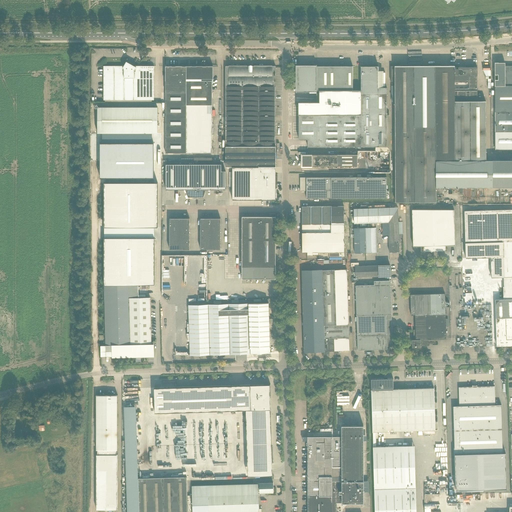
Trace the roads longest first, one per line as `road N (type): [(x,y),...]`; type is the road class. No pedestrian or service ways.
road 1 (primary): [(112,33),(511,25)]
road 2 (unclassified): [(0,395),(90,373),(284,367)]
road 3 (unclassified): [(285,47),(511,40)]
road 4 (unclassified): [(112,33),(148,43),(285,47)]
road 5 (unclassified): [(284,209),(285,47)]
road 6 (unclassified): [(284,367),(284,209)]
road 7 (unclassified): [(402,363),(402,270),(463,265)]
road 8 (unclassified): [(289,511),(284,367)]
